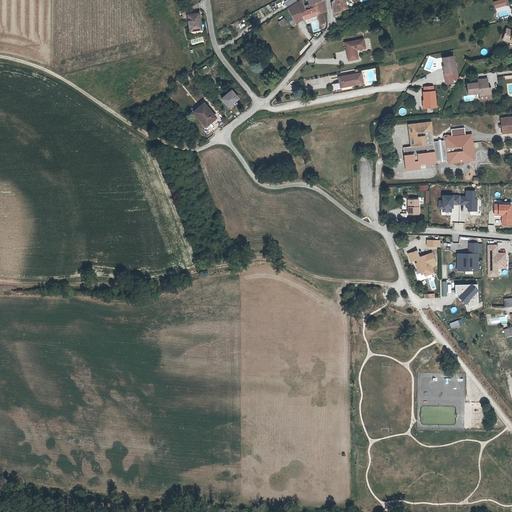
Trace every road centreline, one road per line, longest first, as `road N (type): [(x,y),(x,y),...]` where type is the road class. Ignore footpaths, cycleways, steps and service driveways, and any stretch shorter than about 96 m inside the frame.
road 1 (track): [(403,280),(321,278),(251,259),(156,286),(0,283)]
road 2 (track): [(0,55),(46,69),(168,144),(196,149),(224,137)]
road 3 (unclassified): [(260,104),(224,137),(255,177),(270,186),(310,185),(386,234)]
road 4 (unclassified): [(386,234),(417,306),(511,423)]
road 5 (residential): [(260,104),(272,109),(401,86)]
road 6 (track): [(132,511),(0,497)]
road 7 (residential): [(260,104),(328,31),(330,0)]
road 8 (residential): [(386,234),(511,236)]
road 9 (residential): [(209,0),(216,51),(260,104)]
